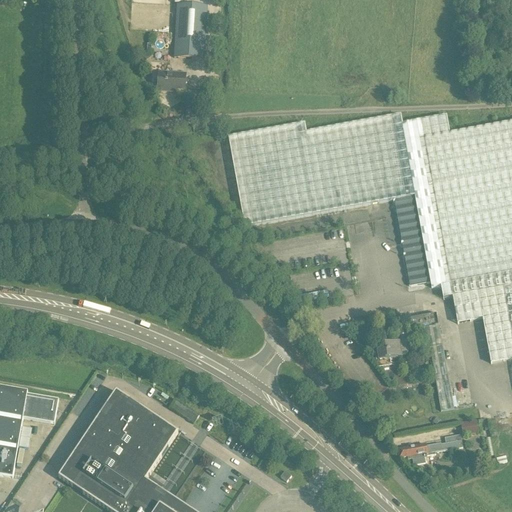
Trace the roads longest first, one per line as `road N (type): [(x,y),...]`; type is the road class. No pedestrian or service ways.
road 1 (secondary): [(241,385),(159,340),(0,299)]
road 2 (unclassified): [(281,342),(198,257),(149,235),(84,225)]
road 3 (unclassified): [(431,511),(281,342)]
road 4 (unclassified): [(84,225),(74,0)]
road 5 (unknown): [(386,293),(427,303),(511,393)]
road 6 (secondary): [(366,484),(356,465),(289,407),(253,393)]
road 7 (secondary): [(253,393),(345,476),(366,484)]
